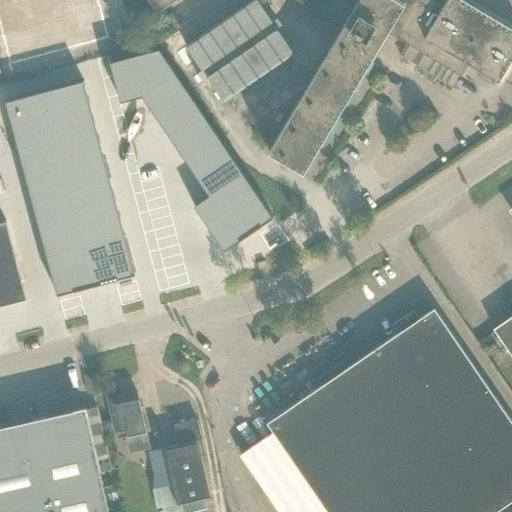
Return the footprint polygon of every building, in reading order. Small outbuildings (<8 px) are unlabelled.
[(174,0),(146,0),(155,13),(174,0)] [(261,0),(191,47),(229,104),(298,57),(261,0)] [(297,0),(325,16),(335,1),(351,11),(268,151),(303,172),(387,32),(461,76),(468,64),(498,82),(511,59),(511,28),(464,0),(446,0),(441,9),(424,0),(297,0)] [(171,33),(181,26),(171,12),(161,19),(171,33)] [(159,48),(109,61),(120,101),(142,95),(208,195),(193,205),(224,250),(273,217),(159,48)] [(135,273),(83,80),(5,100),(57,294),(135,273)] [(0,300),(24,294),(4,216),(0,216),(0,300)] [(493,511),(511,499),(511,421),(434,307),(267,422),(273,430),(239,454),(278,511),(493,511)] [(511,315),(493,328),(511,355),(511,315)] [(118,437),(146,431),(137,391),(109,398),(118,437)] [(0,511),(109,511),(85,407),(0,426),(0,511)] [(179,445),(163,447),(176,504),(167,506),(168,511),(206,511),(203,497),(209,495),(200,455),(205,453),(196,418),(174,424),(179,443),(179,445)]
